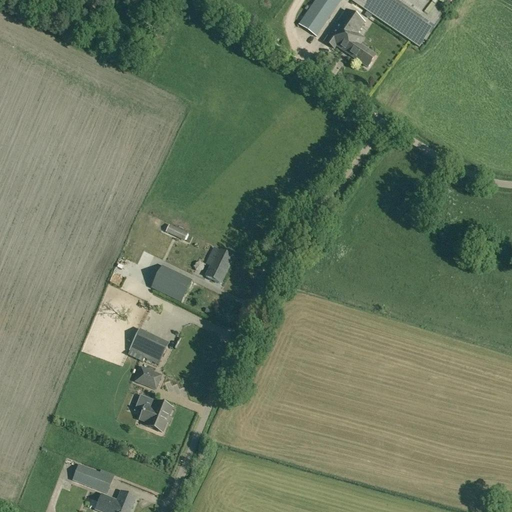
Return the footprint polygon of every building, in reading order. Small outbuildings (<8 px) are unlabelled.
[(341,0),(316,0),(304,17),(299,25),(316,37),(321,28),(341,0)] [(422,0),(350,0),(349,2),(418,49),(442,14),(422,0)] [(429,0),(444,11),(451,0),(429,0)] [(346,49),(352,54),(351,56),(368,68),(376,56),(359,44),(358,45),(352,41),(364,23),(346,11),(324,42),(333,49),(336,46),(344,52),(346,49)] [(188,234),(169,226),(166,233),(184,242),(188,234)] [(211,266),(206,277),(220,284),(233,258),(214,249),(206,264),(211,266)] [(181,304),(192,281),(162,266),(151,289),(181,304)] [(139,333),(133,330),(124,348),(130,351),(128,356),(142,363),(144,357),(158,364),(167,346),(139,332),(139,333)] [(80,364),(84,366),(92,348),(88,346),(80,364)] [(92,369),(99,350),(92,347),(85,367),(92,369)] [(136,382),(155,390),(160,377),(141,369),(136,382)] [(142,415),(141,417),(140,420),(147,423),(146,427),(162,433),(171,409),(155,403),(141,397),(135,412),(142,415)] [(107,495),(114,478),(78,465),(72,482),(107,495)] [(95,510),(99,511),(129,511),(135,498),(121,492),(117,502),(101,496),(95,510)]
